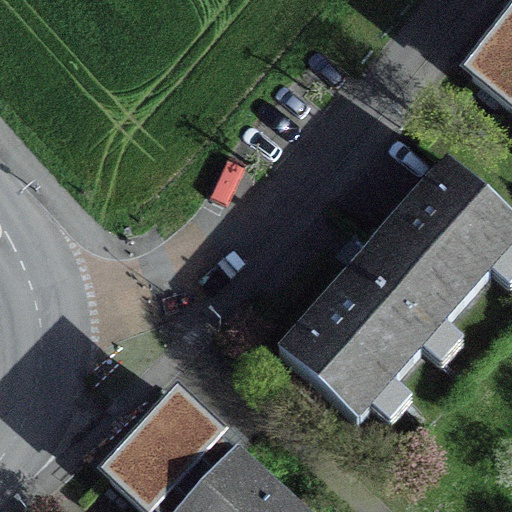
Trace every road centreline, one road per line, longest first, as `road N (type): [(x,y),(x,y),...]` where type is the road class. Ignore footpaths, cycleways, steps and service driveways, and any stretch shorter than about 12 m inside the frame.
road 1 (residential): [(441,0),(245,230),(201,268),(170,286),(35,321)]
road 2 (residential): [(35,321),(33,396),(0,457)]
